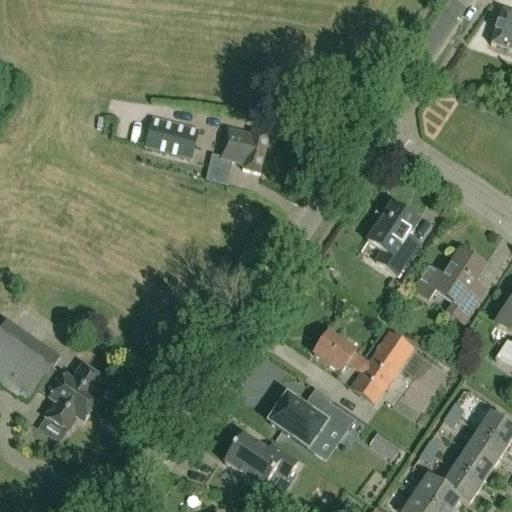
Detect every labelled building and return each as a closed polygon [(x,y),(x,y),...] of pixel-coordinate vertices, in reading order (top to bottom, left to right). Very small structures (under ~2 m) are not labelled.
[(491,49),(511,55),(511,17),(503,15),(499,28),(497,27),(496,31),(495,35),(496,36),(491,49)] [(191,163),(198,135),(152,123),(145,151),(191,163)] [(252,136),(251,139),(227,134),(220,164),(244,170),(242,175),(260,179),(269,140),(252,136)] [(405,270),(419,249),(407,242),(417,227),(391,210),(367,247),(381,256),(375,266),(396,280),(403,269),(405,270)] [(459,255),(442,281),(427,271),(412,293),(428,304),(434,295),(436,296),(437,295),(455,306),(447,317),(462,327),(478,304),(467,297),(484,271),(459,255)] [(511,304),(495,330),(511,341),(511,344),(510,347),(507,345),(495,363),(511,374),(511,304)] [(374,409),(412,352),(388,336),(369,366),(354,356),(355,356),(328,338),(314,359),(341,377),(346,368),(360,377),(349,393),(374,409)] [(46,357),(16,399),(27,407),(34,397),(37,393),(50,402),(49,404),(55,408),(45,422),(67,437),(77,423),(83,427),(99,404),(93,400),(103,386),(81,370),(72,385),(65,380),(64,382),(51,373),(61,359),(50,351),(46,357)] [(286,400),(268,427),(314,457),(331,432),(342,440),(352,426),(327,409),(318,422),(303,411),(286,400)] [(454,408),(449,417),(458,423),(459,423),(464,415),(454,408)] [(453,432),(458,423),(449,417),(443,426),(453,432)] [(511,441),(511,432),(490,417),(477,436),(504,454),(511,441)] [(398,469),(412,450),(371,421),(357,441),(398,469)] [(504,454),(477,436),(465,454),(492,472),(497,464),(504,454)] [(242,439),(223,467),(263,494),(275,476),(287,483),(298,467),(271,449),(266,455),(242,439)] [(430,445),(424,453),(434,460),(440,451),(430,445)] [(432,463),(434,460),(424,453),(423,456),(419,462),(429,469),(432,463)] [(487,478),(492,472),(465,454),(453,472),(480,490),(487,478)] [(478,493),(480,490),(453,472),(442,489),(441,490),(460,503),(460,504),(467,509),(478,493)] [(453,511),(460,504),(460,503),(441,490),(442,489),(427,479),(418,493),(414,499),(432,511),(443,511),(445,511),(446,511),(453,511)] [(432,511),(414,499),(409,506),(405,511),(432,511)]
